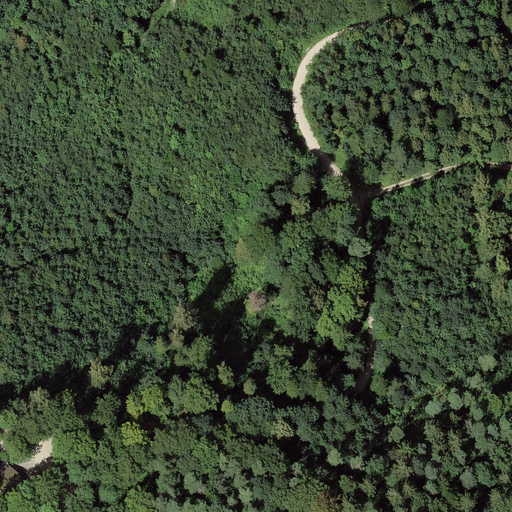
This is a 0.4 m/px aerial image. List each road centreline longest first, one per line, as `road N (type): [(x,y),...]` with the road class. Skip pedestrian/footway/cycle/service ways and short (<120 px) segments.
road 1 (track): [(429,12),(334,35),(302,66),(296,90),(299,122),(356,203),(373,328),(371,361),(358,388),(329,409),(288,420),(125,430),(29,446)]
road 2 (track): [(356,203),(463,165),(511,167)]
